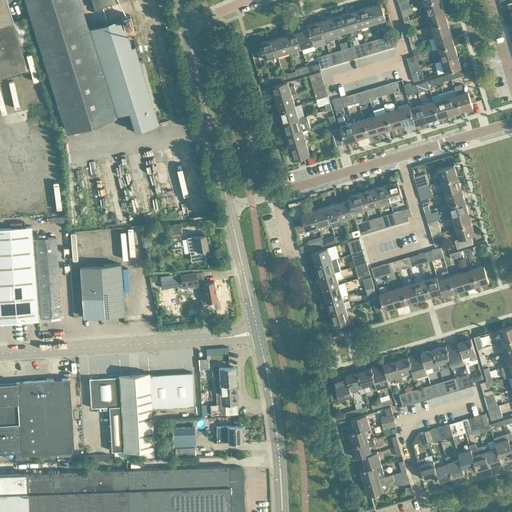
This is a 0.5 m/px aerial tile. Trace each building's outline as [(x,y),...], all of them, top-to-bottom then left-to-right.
[(6,0),(0,0),(0,78),(28,69),(6,0)] [(110,119),(73,0),(20,0),(60,134),(110,119)] [(91,0),(94,9),(121,0),(120,0),(91,0)] [(397,0),(401,9),(406,8),(403,0),(397,0)] [(444,9),(441,0),(433,0),(424,3),(428,14),(444,9)] [(386,22),(381,3),(369,6),(373,22),(379,20),(380,23),(386,22)] [(373,22),(369,6),(357,10),(361,25),(368,24),(369,27),(374,26),(373,22)] [(447,21),(444,9),(428,14),(431,26),(447,21)] [(361,25),(357,10),(345,14),(349,29),(361,25)] [(349,29),(345,14),(332,17),(337,33),(349,29)] [(158,123),(134,46),(138,45),(135,37),(136,37),(134,31),(132,25),(132,24),(130,17),(130,15),(121,18),(84,29),(111,117),(129,111),(135,131),(158,123)] [(337,33),(332,17),(320,21),(325,36),(337,33)] [(325,36),(320,21),(308,25),(309,28),(313,40),(325,36)] [(451,32),(447,21),(431,26),(434,37),(451,32)] [(313,40),(309,28),(308,25),(300,27),(301,30),(297,31),(302,47),(314,44),(313,40)] [(408,32),(411,44),(416,43),(416,42),(418,42),(415,34),(422,32),(421,28),(413,31),(408,32)] [(302,47),(297,31),(285,35),(290,51),(291,56),(299,54),(297,49),(302,47)] [(454,44),(451,32),(434,37),(438,49),(454,44)] [(290,51),(285,35),(273,39),(278,55),(290,51)] [(384,36),(378,38),(381,50),(388,48),(384,36)] [(278,55),(273,39),(260,42),(263,50),(265,58),(278,55)] [(375,52),(372,40),(366,42),(369,53),(375,52)] [(418,47),(416,43),(411,44),(414,55),(420,54),(418,47)] [(360,44),(354,45),(357,57),(363,55),(360,44)] [(458,56),(454,44),(438,49),(441,60),(458,56)] [(351,59),(348,47),(342,49),(345,61),(351,59)] [(336,51),(330,53),(333,64),(339,62),(336,51)] [(327,66),(324,54),(317,56),(319,63),(321,68),(327,66)] [(420,54),(414,55),(407,58),(409,67),(414,66),(416,71),(421,69),(419,64),(416,55),(420,54)] [(461,67),(458,56),(441,60),(445,72),(461,67)] [(321,68),(319,63),(312,65),(307,66),(309,72),(321,68)] [(309,72),(307,66),(295,70),(297,75),(302,73),(309,72)] [(419,79),(416,71),(414,66),(409,67),(414,81),(419,79)] [(462,70),(450,73),(452,79),(464,75),(462,70)] [(452,79),(450,73),(439,77),(440,82),(452,79)] [(285,78),(283,74),(276,76),(271,77),(272,82),(278,81),(285,78)] [(311,81),(313,87),(324,84),(323,77),(311,81)] [(292,94),(288,81),(272,86),(276,98),(292,94)] [(417,89),(416,84),(411,85),(410,83),(403,85),(406,95),(418,91),(417,89)] [(468,91),(464,92),(462,85),(454,88),(456,94),(461,110),(473,107),(468,91)] [(328,96),(326,90),(315,93),(316,99),(318,98),(328,96)] [(295,106),(292,94),(276,98),(279,110),(295,106)] [(461,110),(456,94),(445,98),(450,114),(461,110)] [(332,108),(328,96),(318,98),(321,106),(325,104),(326,109),(332,108)] [(450,114),(445,98),(433,101),(438,117),(450,114)] [(438,117),(433,101),(422,104),(427,121),(438,117)] [(422,104),(411,108),(410,108),(414,121),(415,124),(427,121),(422,104)] [(414,121),(410,108),(411,108),(410,105),(398,108),(403,125),(414,121)] [(299,118),(295,106),(279,110),(283,122),(299,118)] [(403,125),(398,108),(387,112),(391,128),(403,125)] [(391,128),(387,112),(375,115),(380,131),(391,128)] [(299,118),(283,122),(287,134),(302,130),(310,127),(307,115),(299,118)] [(357,138),(352,122),(346,124),(344,115),(338,117),(345,142),(357,138)] [(380,131),(375,115),(364,119),(368,135),(380,131)] [(368,135),(364,119),(352,122),(357,138),(368,135)] [(306,142),(302,130),(287,134),(290,146),(306,142)] [(343,144),(339,132),(333,134),(336,146),(343,144)] [(310,154),(306,142),(290,146),(294,159),(310,154)] [(316,156),(308,158),(309,164),(317,161),(316,156)] [(438,169),(441,181),(458,176),(454,164),(438,169)] [(414,177),(418,188),(423,187),(423,186),(429,184),(426,173),(414,177)] [(461,188),(458,176),(441,181),(445,193),(461,188)] [(398,181),(385,185),(391,204),(392,205),(402,202),(401,197),(402,197),(398,181)] [(391,204),(385,185),(373,189),(378,204),(384,202),(385,206),(391,204)] [(464,199),(461,188),(445,193),(448,204),(464,199)] [(378,204),(373,189),(361,192),(366,208),(378,204)] [(366,208),(361,192),(349,196),(350,199),(353,212),(354,212),(366,208)] [(353,212),(350,199),(338,203),(343,218),(355,215),(354,212),(353,212)] [(468,211),(464,199),(448,204),(452,216),(468,211)] [(343,218),(338,203),(326,206),(331,222),(343,218)] [(331,222),(326,206),(314,210),(319,226),(325,224),(326,227),(332,225),(331,222)] [(406,208),(393,212),(397,224),(409,220),(408,216),(411,215),(409,207),(406,208)] [(319,226),(314,210),(301,213),(306,229),(312,228),(313,231),(320,229),(319,226)] [(431,213),(430,210),(425,211),(428,223),(438,220),(440,219),(438,211),(431,213)] [(471,222),(468,211),(452,216),(455,227),(471,222)] [(397,224),(393,212),(381,216),(385,227),(397,224)] [(385,227),(381,216),(369,219),(372,231),(385,227)] [(372,231),(369,219),(357,223),(361,234),(372,231)] [(438,220),(428,223),(432,237),(437,236),(435,230),(440,229),(439,225),(442,224),(441,219),(438,220)] [(475,234),(471,222),(455,227),(459,239),(455,240),(457,248),(473,243),(471,235),(475,234)] [(61,318),(54,236),(34,238),(34,239),(32,239),(30,226),(0,228),(0,322),(38,320),(38,317),(41,316),(41,319),(61,318)] [(445,243),(440,229),(435,230),(437,236),(432,237),(435,246),(445,243)] [(170,235),(172,250),(182,248),(179,233),(170,235)] [(205,234),(188,237),(192,260),(205,258),(204,250),(208,249),(205,234)] [(348,241),(351,254),(363,250),(359,238),(348,241)] [(301,252),(324,245),(323,239),(300,246),(301,252)] [(331,260),(329,254),(338,251),(336,245),(312,252),(316,265),(331,260)] [(440,247),(426,251),(428,256),(433,254),(435,259),(443,257),(440,247)] [(367,262),(363,250),(351,254),(355,266),(367,262)] [(435,259),(433,254),(428,256),(426,251),(418,254),(421,264),(435,259)] [(349,253),(343,254),(346,266),(352,264),(349,253)] [(421,264),(418,254),(404,258),(405,263),(410,261),(412,266),(421,264)] [(337,258),(331,260),(316,265),(319,277),(335,272),(340,270),(337,258)] [(412,266),(410,261),(405,263),(404,258),(392,261),(394,266),(399,265),(400,270),(412,266)] [(400,270),(399,265),(394,266),(392,261),(381,265),(382,270),(387,268),(389,273),(400,270)] [(370,275),(367,262),(355,266),(357,273),(363,271),(365,276),(370,275)] [(124,314),(120,264),(80,267),(84,317),(124,314)] [(389,273),(387,268),(382,270),(381,265),(371,268),(374,277),(389,273)] [(489,281),(484,265),(472,269),(477,285),(489,281)] [(477,285),(472,269),(461,272),(465,289),(477,285)] [(454,292),(449,276),(448,271),(441,273),(443,278),(438,279),(442,292),(441,292),(442,295),(454,292)] [(196,272),(180,275),(182,285),(194,282),(195,287),(203,286),(206,302),(217,300),(213,281),(205,282),(204,277),(197,278),(196,272)] [(339,284),(335,272),(319,277),(323,289),(339,284)] [(465,289),(461,272),(449,276),(454,292),(465,289)] [(178,286),(176,274),(161,276),(162,288),(178,286)] [(363,279),(366,289),(374,286),(371,276),(363,279)] [(442,292),(438,279),(437,276),(425,280),(430,296),(441,292),(442,292)] [(430,296),(425,280),(414,283),(419,299),(430,296)] [(419,299),(414,283),(403,286),(407,303),(419,299)] [(342,296),(339,284),(323,289),(326,301),(342,296)] [(377,299),(374,286),(366,289),(368,297),(371,296),(372,300),(377,299)] [(407,303),(403,286),(391,290),(396,306),(407,303)] [(396,306),(391,290),(379,293),(384,310),(396,306)] [(349,301),(344,302),(342,296),(326,301),(330,313),(346,308),(351,306),(349,301)] [(381,311),(377,299),(372,300),(376,312),(381,311)] [(349,320),(346,308),(330,313),(334,325),(349,320)] [(511,325),(499,330),(502,341),(511,338),(511,325)] [(474,337),(477,349),(483,347),(479,335),(474,337)] [(458,342),(460,347),(463,357),(470,355),(471,360),(477,358),(471,338),(458,342)] [(511,350),(511,338),(502,341),(506,353),(511,350)] [(460,347),(453,349),(451,344),(446,345),(452,366),(465,362),(463,357),(460,347)] [(452,366),(446,345),(433,349),(438,364),(445,362),(447,368),(452,366)] [(483,347),(477,349),(479,355),(481,360),(486,359),(484,354),(482,354),(482,352),(493,348),(492,345),(483,347)] [(438,364),(433,349),(421,353),(422,358),(425,368),(426,368),(432,366),(434,371),(440,370),(438,364)] [(422,358),(415,360),(414,355),(409,356),(415,377),(427,373),(426,368),(425,368),(422,358)] [(415,377),(409,356),(396,360),(401,375),(407,373),(409,379),(415,377)] [(401,375),(396,360),(383,364),(385,369),(388,379),(395,377),(397,382),(402,381),(401,375)] [(511,363),(509,364),(502,367),(503,372),(511,370),(511,373),(511,363)] [(377,388),(371,367),(366,369),(366,367),(364,366),(360,368),(360,369),(360,371),(359,371),(363,386),(370,384),(372,390),(377,388)] [(385,369),(378,371),(376,366),(371,367),(377,388),(390,384),(388,379),(385,369)] [(216,404),(209,404),(210,415),(225,414),(226,414),(237,413),(237,403),(236,390),(235,390),(234,383),(236,383),(235,383),(235,381),(234,381),(234,378),(235,378),(235,374),(236,373),(236,369),(235,368),(234,368),(234,367),(235,367),(219,368),(219,369),(214,369),(212,371),(212,375),(214,377),(215,377),(215,384),(216,392),(215,392),(216,404)] [(363,386),(359,371),(346,375),(348,380),(350,390),(351,389),(357,387),(359,393),(365,391),(363,386)] [(149,372),(147,373),(119,374),(119,377),(118,377),(92,379),(92,378),(89,378),(89,387),(87,387),(87,392),(90,392),(91,407),(109,406),(111,451),(123,450),(153,449),(151,409),(194,406),(192,372),(149,375),(149,372)] [(462,375),(465,387),(472,386),(469,378),(468,373),(462,375)] [(482,374),(469,378),(472,386),(474,385),(473,381),(483,379),(482,374)] [(348,380),(346,375),(333,379),(339,399),(352,395),(351,389),(350,390),(348,380)] [(465,387),(462,375),(456,377),(459,389),(465,387)] [(449,379),(453,391),(459,389),(456,377),(449,379)] [(0,382),(0,452),(20,452),(20,455),(74,451),(69,378),(0,382)] [(453,391),(449,379),(443,381),(447,393),(453,391)] [(436,383),(440,395),(447,393),(443,381),(436,383)] [(494,394),(491,385),(486,386),(485,381),(480,383),(484,397),(494,394)] [(440,395),(436,383),(431,384),(434,397),(440,395)] [(424,386),(428,399),(434,397),(431,384),(424,386)] [(428,399),(424,386),(418,388),(421,400),(428,399)] [(412,390),(415,402),(421,400),(418,388),(412,390)] [(415,402),(412,390),(406,392),(409,404),(415,402)] [(399,394),(403,406),(409,404),(406,392),(399,394)] [(494,394),(484,397),(488,408),(498,405),(497,403),(500,402),(498,393),(494,394)] [(499,405),(498,405),(488,408),(491,420),(503,417),(499,405)] [(380,417),(382,423),(394,419),(391,406),(385,408),(387,415),(380,417)] [(486,413),(481,414),(484,426),(489,425),(486,413)] [(349,432),(370,426),(366,414),(351,418),(354,425),(348,427),(349,432)] [(478,428),(484,426),(481,414),(474,416),(478,428)] [(478,428),(474,416),(468,418),(472,430),(478,428)] [(472,430),(468,418),(462,420),(466,432),(472,430)] [(396,425),(394,419),(382,423),(384,429),(396,425)] [(466,432),(462,420),(456,422),(459,434),(466,432)] [(449,423),(453,436),(459,434),(456,422),(449,423)] [(453,436),(449,423),(443,425),(446,438),(453,436)] [(242,442),(242,433),(243,433),(243,432),(244,431),(244,429),(244,428),(243,427),(242,426),(241,426),(241,425),(227,426),(216,426),(216,434),(217,442),(230,442),(230,444),(236,444),(236,442),(242,442)] [(437,427),(440,439),(446,438),(443,425),(437,427)] [(353,445),(368,440),(366,433),(371,431),(370,426),(349,432),(353,445)] [(194,447),(193,427),(172,428),(172,448),(194,447)] [(440,439),(437,427),(431,429),(434,441),(440,439)] [(424,431),(428,443),(434,441),(431,429),(424,431)] [(418,433),(422,445),(428,443),(424,431),(418,433)] [(511,459),(511,452),(508,438),(506,434),(494,437),(497,447),(500,457),(507,455),(509,460),(511,459)] [(372,453),(370,446),(375,444),(374,439),(368,440),(353,445),(357,458),(363,456),(362,456),(372,453)] [(475,444),(470,446),(471,449),(477,470),(489,466),(485,451),(483,445),(476,448),(475,444)] [(502,462),(500,457),(497,447),(490,449),(488,444),(483,445),(485,451),(489,466),(502,462)] [(477,470),(471,449),(458,453),(459,458),(460,458),(463,468),(470,466),(471,471),(477,470)] [(361,470),(381,464),(377,451),(372,453),(362,456),(363,456),(365,463),(359,465),(361,470)] [(439,481),(433,460),(431,455),(417,459),(419,465),(421,465),(425,479),(432,477),(434,482),(439,481)] [(464,473),(463,468),(460,458),(459,458),(453,460),(451,455),(445,457),(447,462),(452,477),(464,473)] [(447,462),(440,464),(439,459),(433,460),(439,481),(452,477),(447,462)] [(364,483),(385,476),(381,464),(361,470),(364,483)] [(228,466),(0,473),(0,494),(229,487),(230,511),(244,511),(243,487),(242,487),(242,482),(243,482),(243,467),(229,468),(228,466)] [(404,482),(409,480),(406,470),(385,476),(364,483),(368,495),(385,490),(386,489),(388,486),(388,484),(387,482),(403,478),(404,482)] [(0,511),(230,511),(229,487),(0,494),(0,511)]
